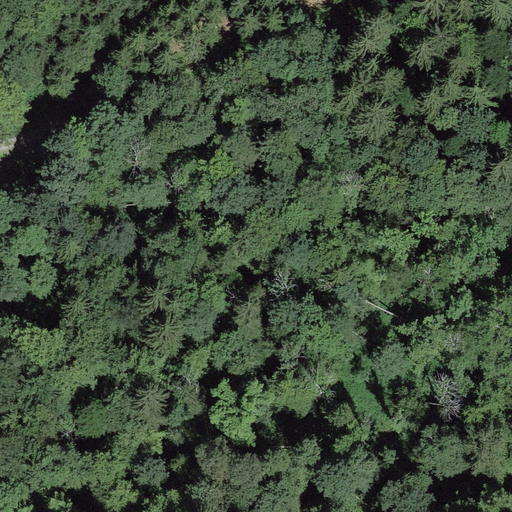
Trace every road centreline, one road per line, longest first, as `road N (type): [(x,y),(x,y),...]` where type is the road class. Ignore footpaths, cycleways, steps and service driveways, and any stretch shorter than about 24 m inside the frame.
road 1 (track): [(437,0),(0,145)]
road 2 (track): [(189,0),(118,57),(47,135),(0,165)]
